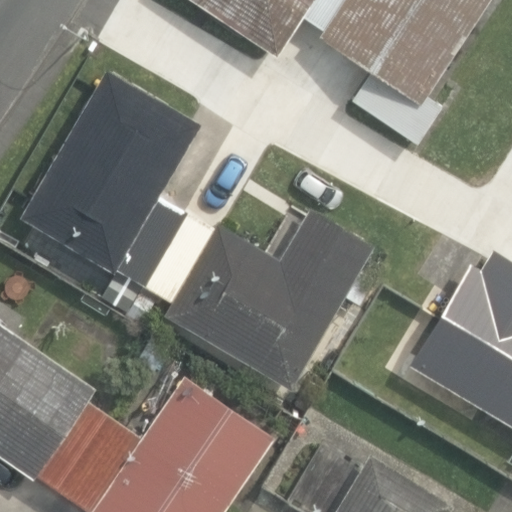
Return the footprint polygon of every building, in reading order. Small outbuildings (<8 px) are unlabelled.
[(343,87),(406,130),(431,94),(414,83),(470,0),(204,0),(266,41),(292,3),(315,18),(311,24),(362,59),(343,87)] [(154,300),(278,374),(362,232),(299,195),(268,247),(207,210),(204,216),(146,182),(187,113),(96,59),(10,203),(102,257),(103,254),(161,288),(154,300)] [(404,355),(511,420),(511,256),(488,242),(476,262),(464,255),(404,355)] [(29,464),(99,511),(207,511),(267,426),(179,365),(135,428),(81,390),(88,379),(0,317),(0,446),(27,466),(29,464)] [(447,511),(452,503),(370,454),(334,511),(325,511),(320,509),(318,511),(447,511)]
